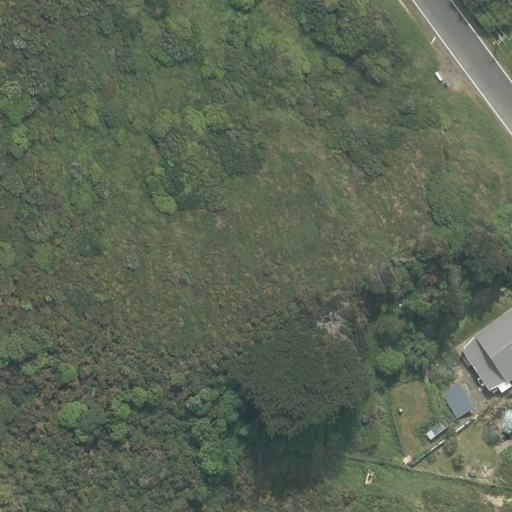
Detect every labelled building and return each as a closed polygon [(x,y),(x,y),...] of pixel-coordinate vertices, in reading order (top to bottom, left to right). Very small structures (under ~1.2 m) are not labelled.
[(502,395),(511,388),(511,386),(510,383),(511,381),(511,302),(455,341),(490,393),(498,389),(502,395)] [(450,385),(460,380),(452,364),(441,369),(450,385)] [(458,421),(475,410),(459,384),(442,395),(458,421)] [(431,440),(445,430),(439,422),(425,432),(431,440)] [(367,453),(370,429),(348,427),(345,451),(367,453)]
